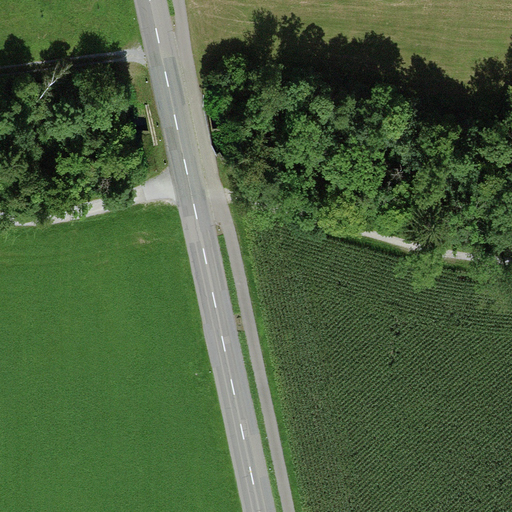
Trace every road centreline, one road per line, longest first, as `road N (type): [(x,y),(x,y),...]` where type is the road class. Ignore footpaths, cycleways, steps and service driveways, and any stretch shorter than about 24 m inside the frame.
road 1 (tertiary): [(150,0),(260,511)]
road 2 (track): [(221,191),(437,253),(511,263)]
road 3 (track): [(0,217),(57,216),(189,182),(221,191)]
road 4 (track): [(161,49),(0,70)]
